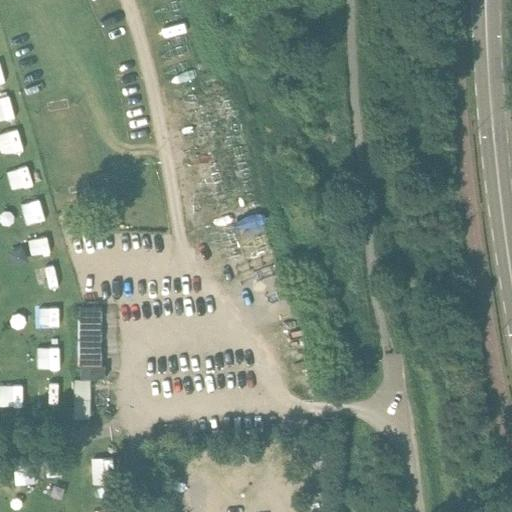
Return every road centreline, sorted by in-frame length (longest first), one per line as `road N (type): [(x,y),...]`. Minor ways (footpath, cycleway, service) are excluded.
road 1 (unclassified): [(350,0),(367,242),(417,511)]
road 2 (secondary): [(511,282),(485,0)]
